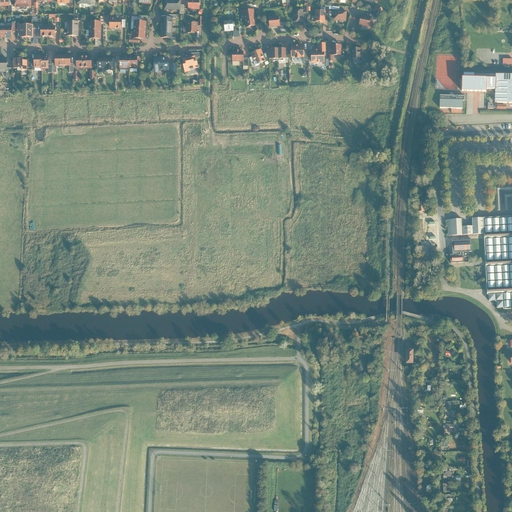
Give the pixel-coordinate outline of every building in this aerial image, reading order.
[(0,0),(0,8),(9,7),(8,0),(0,0)] [(31,9),(30,0),(13,0),(14,10),(31,9)] [(181,6),(181,0),(165,0),(164,11),(180,11),(181,11),(181,6)] [(200,11),(200,1),(189,0),(189,11),(200,11)] [(244,16),(245,20),(255,18),(254,16),(253,16),(253,10),(243,11),(243,16),(244,16)] [(303,14),(302,11),(292,12),(293,24),(303,23),(303,14)] [(346,23),(347,12),(334,11),(333,22),(346,23)] [(325,15),(326,13),(324,13),(316,12),(315,23),(325,23),(325,15)] [(279,17),(269,18),(270,27),(280,26),(279,17)] [(369,29),(371,18),(361,17),(359,27),(369,29)] [(255,21),(255,18),(245,20),(245,23),(244,23),(245,28),(249,28),(249,27),(255,26),(254,21),(255,21)] [(172,30),(173,20),(167,20),(162,19),(161,30),(172,30)] [(120,20),(110,20),(110,31),(120,31),(120,20)] [(233,21),(224,22),(224,24),(224,30),(225,31),(234,31),(233,26),(235,26),(234,23),(233,23),(233,21)] [(67,22),(67,30),(79,31),(79,22),(67,22)] [(89,22),(89,32),(101,32),(101,23),(89,22)] [(147,24),(134,23),(133,31),(146,33),(147,24)] [(198,27),(198,23),(187,23),(186,35),(197,35),(197,27),(198,27)] [(32,26),(20,26),(20,39),(33,39),(33,29),(33,26),(32,26)] [(172,39),(172,30),(161,30),(161,39),(167,40),(172,40),(172,39)] [(145,41),(146,33),(133,31),(133,40),(145,41)] [(101,32),(89,32),(89,41),(101,41),(101,32)] [(325,52),(325,43),(318,43),(319,51),(311,51),(311,63),(324,63),(324,52),(325,52)] [(341,50),(341,45),(331,45),(331,51),(332,55),(341,55),(341,56),(345,56),(344,49),(341,50)] [(303,57),(303,52),(303,46),(291,47),(291,57),(294,57),(294,58),(300,58),(300,57),(303,57)] [(361,59),(361,48),(351,48),(351,56),(351,59),(353,59),(361,59)] [(262,54),(260,49),(250,53),(255,65),(264,62),(265,61),(262,54)] [(277,49),(268,49),(268,52),(268,59),(278,59),(277,49)] [(243,58),(243,51),(231,51),(231,62),(243,62),(243,58)] [(183,65),(185,72),(191,71),(191,70),(199,67),(198,61),(195,62),(195,61),(196,61),(196,58),(200,57),(199,53),(190,53),(191,57),(183,59),(184,63),(186,63),(187,64),(183,65)] [(56,66),(63,66),(63,54),(55,54),(55,64),(55,66),(56,66)] [(137,55),(129,56),(129,69),(138,69),(137,55)] [(113,56),(97,57),(97,69),(102,69),(102,72),(106,72),(106,71),(108,71),(108,72),(108,73),(110,73),(111,72),(111,71),(113,71),(113,56)] [(120,56),(120,69),(129,69),(129,56),(120,56)] [(169,57),(154,58),(154,66),(152,66),(153,73),(160,73),(160,71),(162,71),(162,70),(164,69),(164,71),(169,70),(170,74),(177,74),(177,63),(169,63),(169,57)] [(27,71),(27,68),(27,60),(13,60),(13,69),(17,69),(17,71),(27,71)] [(511,103),(511,75),(464,74),(464,78),(462,78),(462,92),(486,93),(486,90),(496,90),(496,103),(511,103)] [(464,96),(440,96),(439,108),(462,109),(463,102),(464,102),(464,96)] [(511,218),(472,220),(472,227),(462,227),(462,220),(447,221),(448,237),(485,236),(486,295),(489,295),(489,303),(496,303),(496,310),(511,309),(511,218)] [(450,256),(451,264),(464,263),(463,258),(468,258),(468,253),(472,253),(472,241),(452,241),(452,256),(450,256)] [(450,417),(447,417),(447,422),(455,422),(455,411),(450,411),(450,417)]
